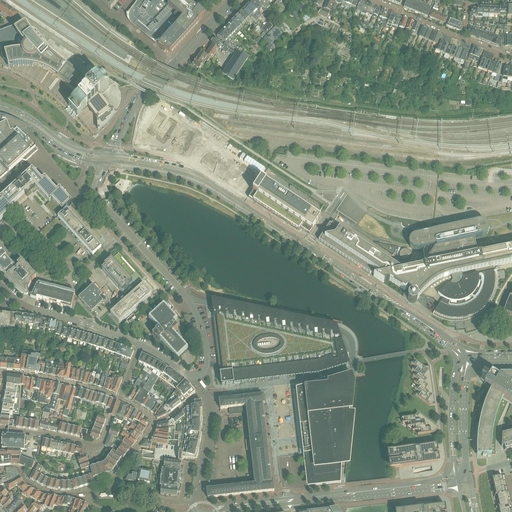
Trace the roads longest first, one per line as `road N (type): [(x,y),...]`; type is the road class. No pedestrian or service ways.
road 1 (track): [(178,61),(225,85),(405,113),(499,108)]
road 2 (tertiary): [(387,303),(201,178),(114,156)]
road 3 (residential): [(141,345),(101,444),(0,430)]
road 4 (tertiary): [(114,156),(139,100),(238,0)]
road 5 (primary): [(288,503),(457,485)]
road 6 (unclassified): [(197,374),(207,345),(192,305),(128,233)]
road 7 (primary): [(455,475),(287,497)]
road 8 (unclassified): [(24,305),(50,263),(87,270),(128,233)]
road 9 (unclassified): [(141,345),(24,305)]
